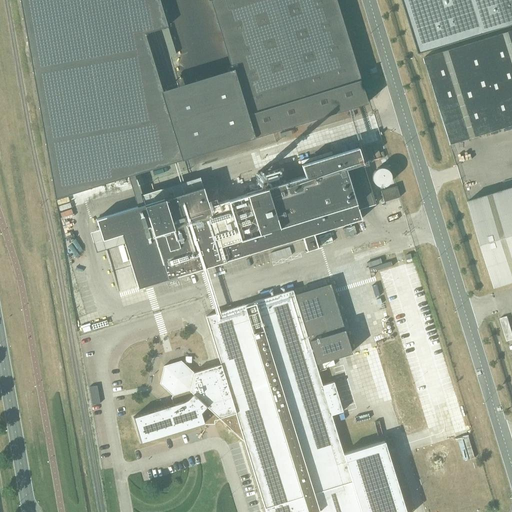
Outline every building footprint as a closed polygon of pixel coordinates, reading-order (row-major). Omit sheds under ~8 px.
[(183,159),(144,33),(167,26),(159,0),(19,0),(55,198),(183,159)] [(209,0),(210,0),(212,8),(213,7),(216,18),(219,31),(220,30),(223,41),(226,53),(227,53),(231,66),(230,66),(233,76),(234,76),(238,89),(237,89),(240,99),(241,99),(244,110),(246,118),(247,118),(252,134),(251,134),(252,138),(367,103),(360,80),(360,79),(335,0),(209,0)] [(511,24),(511,0),(402,0),(419,53),(511,24)] [(511,30),(424,57),(450,144),(511,124),(511,30)] [(361,219),(358,209),(375,204),(358,147),(301,164),(304,176),(208,205),(203,186),(96,219),(102,240),(121,234),(138,287),(302,237),(306,250),(305,250),(305,251),(319,247),(319,246),(317,246),(313,234),(361,219)] [(391,178),(391,177),(391,176),(390,174),(390,173),(390,172),(389,171),(388,171),(388,170),(387,169),(386,169),(385,168),(383,168),(381,167),(379,168),(378,168),(376,169),(375,170),(374,171),(373,172),(373,173),(372,174),(372,175),(372,176),(372,177),(372,178),(372,179),(372,180),(373,181),(373,182),(374,183),(375,184),(376,185),(378,186),(379,186),(380,186),(381,186),(383,186),(384,186),(385,185),(386,185),(387,185),(387,184),(388,183),(389,182),(390,181),(390,180),(391,178)] [(400,197),(396,186),(380,191),(384,202),(400,197)] [(511,281),(511,187),(468,201),(495,287),(511,281)] [(292,254),(289,247),(270,253),(272,260),(292,254)] [(343,454),(331,415),(342,411),(333,382),(322,385),(292,290),(206,316),(220,364),(194,372),(181,360),(164,366),(160,383),(171,394),(173,395),(174,395),(175,397),(174,397),(174,398),(174,399),(174,400),(175,401),(176,401),(177,403),(133,417),(136,428),(141,442),(204,422),(203,420),(204,419),(205,420),(206,421),(207,421),(208,421),(208,420),(209,419),(213,418),(215,415),(240,438),(240,437),(242,439),(244,441),(265,511),(405,511),(384,441),(343,454)] [(89,387),(92,404),(100,403),(96,385),(89,387)]
